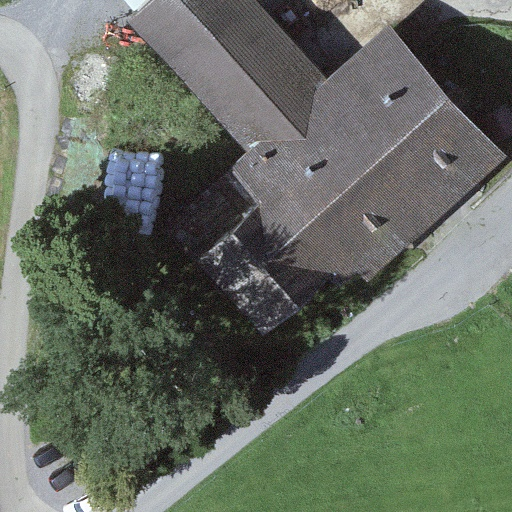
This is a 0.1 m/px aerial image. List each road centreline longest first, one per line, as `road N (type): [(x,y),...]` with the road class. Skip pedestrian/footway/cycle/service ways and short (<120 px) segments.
road 1 (track): [(0,49),(48,116),(14,382),(18,511)]
road 2 (residential): [(511,206),(144,511)]
